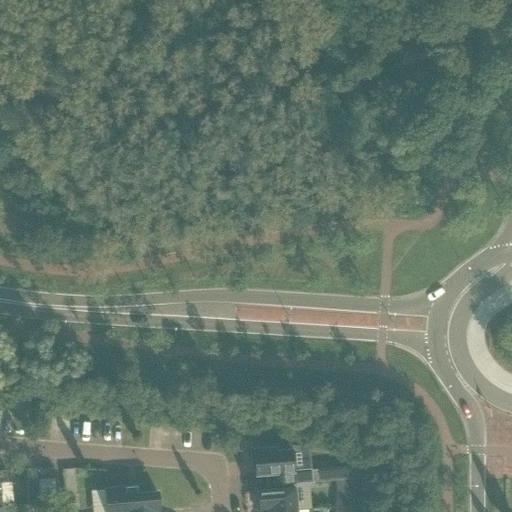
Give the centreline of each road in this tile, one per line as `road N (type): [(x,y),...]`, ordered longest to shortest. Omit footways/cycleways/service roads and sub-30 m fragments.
road 1 (tertiary): [(444,299),(383,307),(242,301),(147,308)]
road 2 (tertiary): [(147,308),(238,329),(382,336),(437,348)]
road 3 (residential): [(222,511),(212,464),(191,456),(0,447)]
road 4 (secondary): [(437,348),(474,425),(477,511)]
road 5 (tertiary): [(147,308),(53,309),(0,299)]
